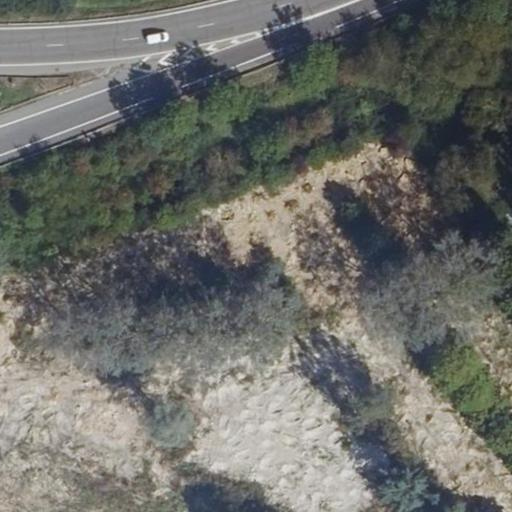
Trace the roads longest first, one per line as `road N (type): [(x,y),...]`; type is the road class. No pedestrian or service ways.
road 1 (motorway): [(0,142),(119,98),(332,0)]
road 2 (motorway): [(0,46),(135,39),(298,0)]
